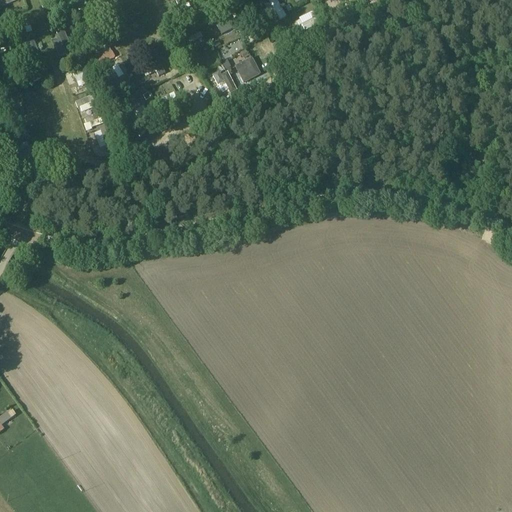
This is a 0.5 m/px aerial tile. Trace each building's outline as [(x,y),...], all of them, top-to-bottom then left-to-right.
[(276,0),(268,0),(279,21),(286,17),(276,0)] [(292,0),(303,18),(313,12),(305,0),(292,0)] [(36,55),(34,42),(25,43),(24,33),(30,32),(28,20),(14,22),(19,57),(36,55)] [(225,34),(229,27),(224,24),(220,31),(225,34)] [(192,43),(186,46),(188,51),(205,43),(200,32),(189,37),(192,43)] [(198,68),(214,61),(206,44),(190,51),(198,68)] [(99,65),(114,59),(109,47),(94,54),(99,65)] [(237,67),(235,68),(242,86),(258,79),(246,49),(232,54),(237,67)] [(138,58),(149,81),(163,74),(153,51),(138,58)] [(76,82),(92,76),(88,65),(71,72),(76,82)] [(108,84),(116,97),(130,87),(116,65),(111,69),(117,79),(108,84)] [(234,91),(227,72),(219,75),(218,71),(210,74),(219,102),(230,98),(228,93),(234,91)] [(153,89),(157,99),(155,100),(160,112),(178,104),(168,82),(153,89)] [(95,128),(87,98),(76,101),(84,131),(95,128)] [(130,120),(145,113),(142,107),(128,114),(130,120)] [(99,145),(96,133),(90,135),(93,146),(99,145)] [(162,150),(136,162),(142,175),(150,172),(150,173),(157,170),(157,169),(169,163),(162,150)] [(0,425),(14,417),(10,411),(0,416),(0,425)]
